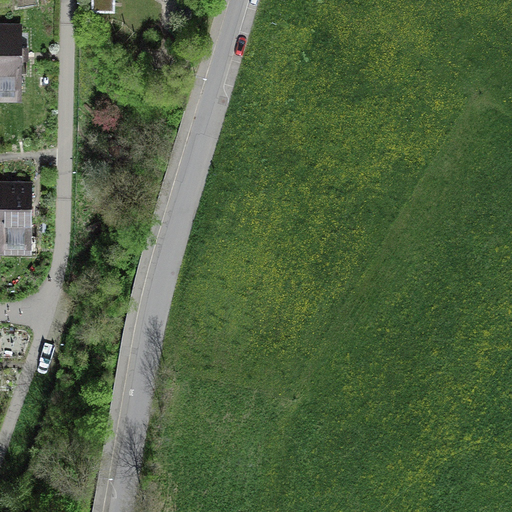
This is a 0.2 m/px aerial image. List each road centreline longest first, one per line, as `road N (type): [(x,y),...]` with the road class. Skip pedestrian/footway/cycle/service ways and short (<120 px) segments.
road 1 (residential): [(251,0),(162,287),(113,511)]
road 2 (residential): [(0,311),(47,312),(61,256),(72,0)]
